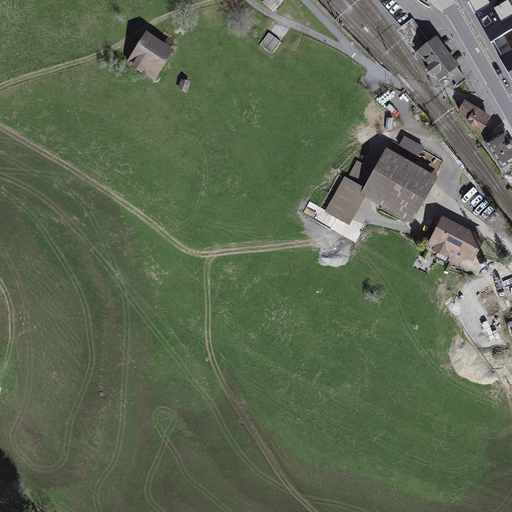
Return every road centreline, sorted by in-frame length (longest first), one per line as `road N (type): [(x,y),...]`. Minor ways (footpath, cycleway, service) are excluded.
road 1 (track): [(0,91),(102,57),(162,19),(219,0)]
road 2 (unclassified): [(446,0),(511,115)]
